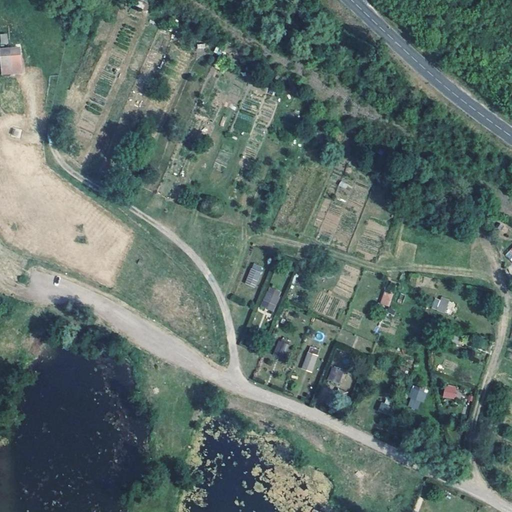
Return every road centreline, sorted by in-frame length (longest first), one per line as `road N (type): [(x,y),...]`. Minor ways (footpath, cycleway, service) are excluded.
road 1 (unknown): [(242,385),(228,321),(205,269),(169,233),(64,167),(50,136)]
road 2 (unknown): [(465,195),(502,294),(468,422),(472,490)]
road 3 (secondary): [(351,0),(511,136)]
